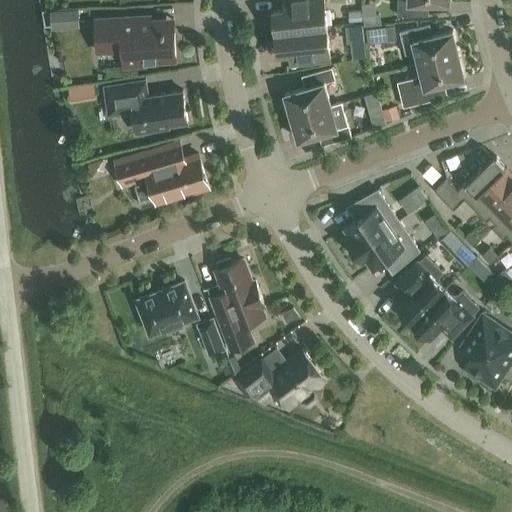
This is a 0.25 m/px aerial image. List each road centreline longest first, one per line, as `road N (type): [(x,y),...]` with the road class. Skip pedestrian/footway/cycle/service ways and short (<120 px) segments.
road 1 (unclassified): [(511,451),(372,353),(295,249),(271,194)]
road 2 (unclassified): [(271,194),(63,278),(7,292)]
road 3 (residential): [(511,102),(271,194)]
road 4 (unclassified): [(31,511),(7,292)]
road 5 (residential): [(271,194),(248,139),(222,0)]
